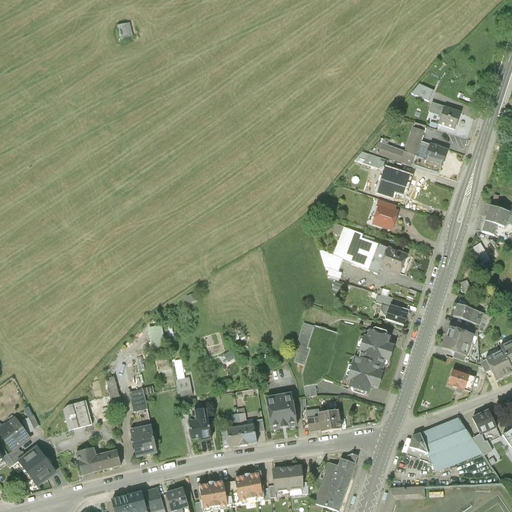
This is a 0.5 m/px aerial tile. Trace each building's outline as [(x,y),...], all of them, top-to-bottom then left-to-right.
[(121,25),(124,39),(135,37),(132,23),(121,25)] [(432,89),(439,79),(435,75),(427,86),(432,89)] [(446,104),(440,123),(456,128),(462,109),(446,104)] [(425,125),(414,122),(405,146),(393,141),(395,135),(384,131),(372,146),(413,159),(416,150),(425,125)] [(440,168),(447,145),(430,140),(426,153),(416,150),(413,159),(440,168)] [(404,187),(410,170),(386,162),(377,188),(393,193),(396,184),(404,187)] [(511,204),(491,198),(483,225),(496,229),(499,218),(511,222),(511,204)] [(399,206),(375,199),(369,219),(393,226),(399,206)] [(344,228),(332,257),(367,271),(378,246),(362,239),(363,236),(344,228)] [(484,243),(474,247),(482,265),(492,260),(484,243)] [(401,269),(405,253),(384,247),(380,263),(401,269)] [(412,269),(421,272),(424,263),(416,260),(412,269)] [(486,309),(460,301),(456,314),(482,322),(486,309)] [(409,307),(391,302),(387,318),(405,322),(409,307)] [(365,321),(357,345),(389,356),(397,331),(365,321)] [(449,321),(442,343),(468,351),(475,330),(449,321)] [(168,351),(165,326),(152,327),(155,352),(168,351)] [(485,351),(497,373),(511,364),(511,356),(504,342),(485,351)] [(389,356),(357,345),(347,375),(371,383),(373,377),(381,379),(389,356)] [(477,367),(454,360),(449,377),(472,384),(477,367)] [(177,362),(177,379),(185,379),(185,361),(177,362)] [(192,378),(177,380),(181,398),(195,395),(192,378)] [(117,380),(110,380),(111,395),(120,394),(120,386),(118,386),(117,380)] [(268,393),(274,426),(298,422),(293,389),(268,393)] [(135,412),(149,410),(147,390),(133,392),(135,412)] [(64,401),(69,423),(92,417),(86,392),(70,396),(64,401)] [(323,422),(324,425),(345,420),(342,402),(309,409),(312,424),(323,422)] [(488,412),(471,419),(480,438),(497,430),(488,412)] [(192,417),(194,434),(214,432),(212,414),(192,417)] [(130,421),(137,448),(159,443),(152,415),(130,421)] [(256,417),(242,419),(245,436),(258,434),(256,417)] [(231,438),(245,436),(242,419),(228,421),(231,438)] [(457,419),(419,435),(435,474),(481,455),(457,419)] [(0,432),(0,439),(10,455),(27,445),(13,424),(0,432)] [(511,451),(511,429),(501,438),(511,451)] [(94,437),(75,442),(82,468),(124,457),(119,439),(96,445),(94,437)] [(22,457),(41,483),(61,468),(42,442),(22,457)] [(330,466),(328,470),(350,478),(354,466),(340,461),(338,468),(330,466)] [(300,468),(286,470),(289,491),(303,489),(300,468)] [(275,493),(289,491),(286,470),(272,472),(275,493)] [(344,497),(350,478),(328,470),(322,490),(344,497)] [(261,476),(234,479),(236,502),(264,499),(261,476)] [(223,484),(199,489),(203,511),(227,506),(223,484)] [(424,500),(424,488),(390,489),(382,511),(392,511),(396,502),(424,500)] [(177,511),(190,508),(184,489),(165,496),(170,511),(177,511)] [(163,511),(157,490),(141,495),(146,511),(163,511)] [(332,511),(338,511),(344,497),(322,490),(316,506),(332,511)] [(110,504),(112,511),(146,511),(141,495),(110,504)]
